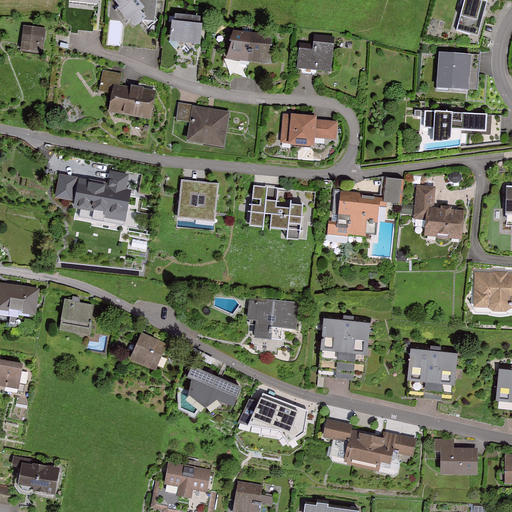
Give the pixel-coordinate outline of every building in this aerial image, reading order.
[(118,0),(118,1),(124,8),(121,11),(133,24),(138,20),(149,31),(159,21),(160,0),(118,0)] [(488,2),(481,0),(464,0),(456,31),(479,37),(488,2)] [(178,16),(176,40),(204,43),(206,19),(178,16)] [(45,30),(25,27),(22,49),(42,52),(45,30)] [(230,58),(250,61),(253,35),(234,32),(230,58)] [(250,61),(269,63),(272,37),(253,35),(250,61)] [(321,46),(306,44),(303,68),(336,72),(339,39),(321,37),(321,46)] [(472,55),(439,53),(437,88),(470,91),(472,55)] [(119,93),(116,109),(156,117),(161,93),(121,85),(123,77),(108,74),(105,90),(119,93)] [(233,113),(198,107),(192,139),(228,145),(233,113)] [(488,114),(425,111),(424,127),(433,128),(433,143),(451,141),(452,131),(487,132),(488,114)] [(321,117),(288,115),(286,144),(319,146),(320,136),(339,137),(340,122),(321,121),(321,117)] [(100,212),(130,217),(134,188),(127,187),(129,177),(113,175),(112,184),(86,180),(82,205),(100,208),(100,212)] [(401,207),(405,181),(387,178),(383,204),(401,207)] [(221,183),(183,181),(181,218),(219,221),(221,183)] [(315,191),(258,187),(255,224),(312,229),(315,191)] [(437,188),(420,187),(419,218),(431,219),(430,236),(469,238),(470,212),(436,210),(437,188)] [(334,222),(333,233),(380,236),(382,198),(343,196),(342,223),(334,222)] [(511,274),(482,273),(481,305),(511,306),(511,274)] [(8,284),(5,308),(40,313),(43,289),(8,284)] [(301,303),(256,300),(254,324),(263,325),(262,336),(283,337),(284,326),(299,327),(301,303)] [(70,302),(66,327),(96,331),(100,306),(70,302)] [(327,323),(322,375),(369,379),(373,327),(327,323)] [(147,335),(138,356),(163,367),(172,346),(147,335)] [(461,357),(415,353),(411,394),(457,398),(461,357)] [(0,385),(17,388),(21,366),(0,362),(0,385)] [(511,371),(508,371),(503,416),(511,416),(511,371)] [(213,375),(205,395),(239,409),(247,389),(213,375)] [(307,411),(249,402),(240,423),(281,429),(289,441),(303,433),(307,411)] [(358,426),(332,420),(329,435),(359,442),(354,462),(387,469),(389,461),(399,463),(401,451),(420,456),(423,441),(392,434),(391,441),(357,433),(358,426)] [(444,442),(444,471),(480,471),(480,451),(457,451),(457,442),(444,442)] [(217,470),(172,463),(169,484),(185,487),(184,494),(196,496),(197,489),(213,491),(217,470)] [(26,464),(24,488),(62,492),(64,469),(26,464)] [(259,511),(263,486),(241,483),(237,511),(259,511)] [(365,511),(366,511),(309,503),(307,511),(365,511)]
